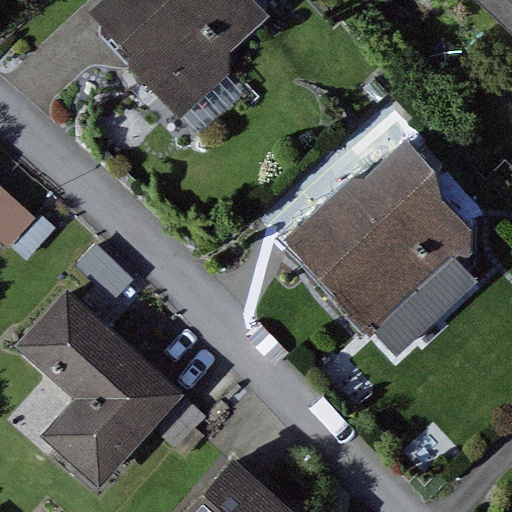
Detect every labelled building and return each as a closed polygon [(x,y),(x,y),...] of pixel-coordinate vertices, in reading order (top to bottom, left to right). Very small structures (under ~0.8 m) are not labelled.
[(103,0),(88,14),(180,121),(226,77),(223,58),(270,19),(249,0),(103,0)] [(368,338),(470,245),(471,234),(441,201),(434,177),(403,145),(363,185),(351,183),(283,246),(368,338)] [(0,203),(22,215),(44,175),(0,151),(0,203)] [(79,290),(31,343),(91,397),(50,442),(110,496),(199,397),(79,290)] [(312,511),(248,457),(200,511),(312,511)]
